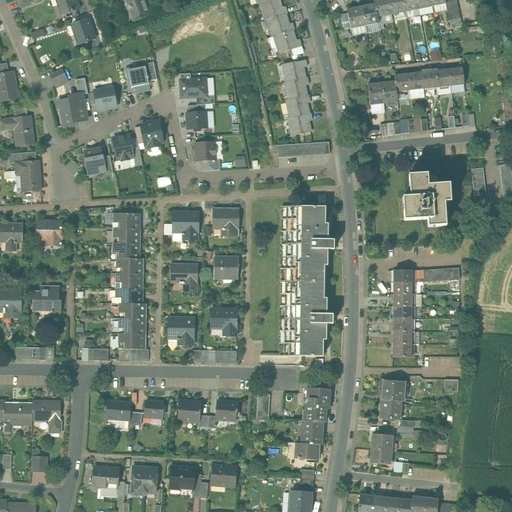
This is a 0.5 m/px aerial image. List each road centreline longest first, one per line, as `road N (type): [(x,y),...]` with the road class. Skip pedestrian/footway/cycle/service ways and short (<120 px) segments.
road 1 (residential): [(80,374),(280,380)]
road 2 (residential): [(0,0),(43,102),(62,180)]
road 3 (residential): [(342,150),(332,75),(309,0)]
road 4 (residential): [(342,150),(495,132)]
